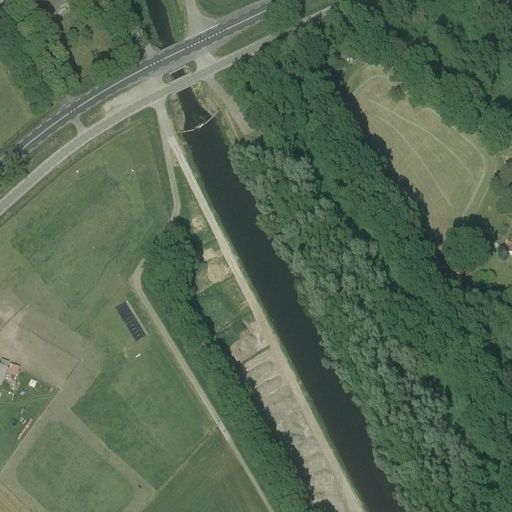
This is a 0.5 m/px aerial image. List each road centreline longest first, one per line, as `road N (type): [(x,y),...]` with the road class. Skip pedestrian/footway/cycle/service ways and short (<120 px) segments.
road 1 (track): [(201,396),(134,285),(178,212),(167,132)]
road 2 (unclassified): [(0,209),(86,137),(210,69)]
road 3 (primary): [(0,167),(85,100),(200,39)]
road 4 (track): [(333,12),(511,155)]
road 5 (unclassified): [(210,69),(359,0)]
